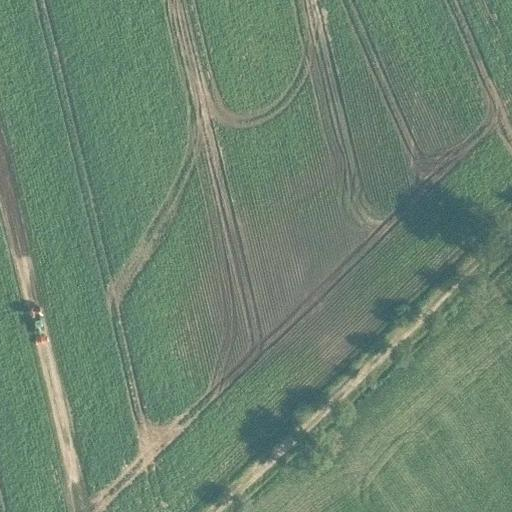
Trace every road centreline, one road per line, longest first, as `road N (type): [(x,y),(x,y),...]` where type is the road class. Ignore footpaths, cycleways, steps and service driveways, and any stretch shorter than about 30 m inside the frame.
road 1 (track): [(216,511),(511,224)]
road 2 (track): [(0,185),(81,511)]
